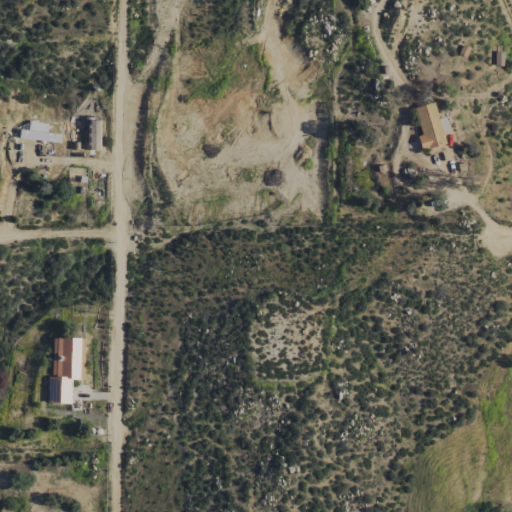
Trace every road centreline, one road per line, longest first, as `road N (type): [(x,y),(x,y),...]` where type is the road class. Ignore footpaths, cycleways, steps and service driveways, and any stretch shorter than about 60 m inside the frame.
road 1 (residential): [(117,511),(133,78),(127,0)]
road 2 (track): [(474,234),(123,232)]
road 3 (residential): [(123,232),(0,235)]
